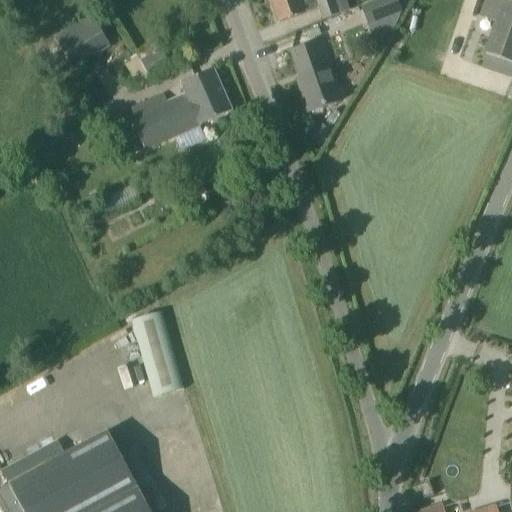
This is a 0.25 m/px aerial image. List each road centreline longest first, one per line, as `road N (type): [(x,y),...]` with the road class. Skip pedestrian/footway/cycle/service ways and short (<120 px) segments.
road 1 (unclassified): [(391,462),(373,430),(299,189),(229,0)]
road 2 (tertiary): [(391,462),(511,161)]
